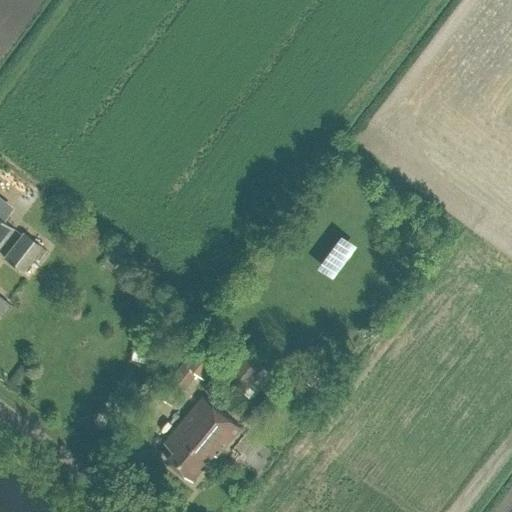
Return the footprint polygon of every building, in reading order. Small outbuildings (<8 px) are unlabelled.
[(0,240),(10,227),(22,210),(47,229),(64,239),(74,223),(60,213),(35,194),(9,175),(8,176),(0,169),(0,240)] [(2,257),(29,276),(52,246),(43,240),(40,244),(23,231),(2,257)] [(226,352),(206,336),(158,395),(172,406),(197,374),(204,379),(226,352)] [(226,381),(246,395),(266,368),(246,354),(226,381)] [(174,449),(167,458),(192,479),(214,452),(217,454),(240,427),(202,396),(165,441),(174,449)]
